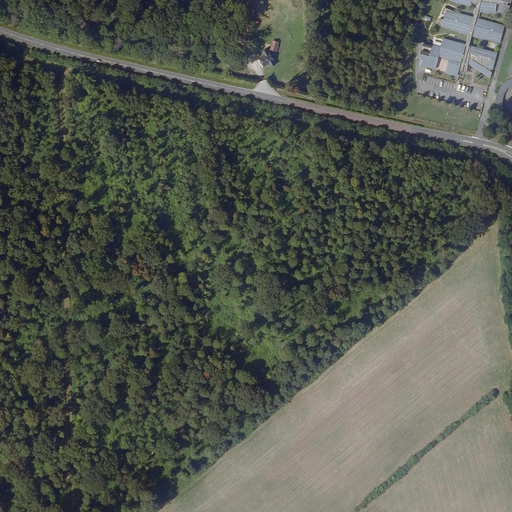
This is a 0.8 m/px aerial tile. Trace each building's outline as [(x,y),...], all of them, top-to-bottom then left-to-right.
[(478,0),(476,3),(472,16),(478,18),(480,12),(480,10),(484,12),(485,10),(489,12),(490,10),(494,13),(495,11),(496,2),(499,2),(497,10),(501,14),(502,12),(507,16),(510,5),(499,2),(499,0),(478,0)] [(455,11),(444,6),(441,12),(444,14),(443,18),(440,17),(438,24),(441,25),(460,30),(460,31),(460,32),(464,32),(468,33),(471,35),(480,36),(485,37),(500,41),(504,26),(480,19),(478,18),(472,16),(470,15),(470,16),(460,13),(455,11)] [(504,25),(478,18),(480,19),(504,26),(504,25)] [(471,35),(468,33),(465,43),(465,44),(443,38),(440,46),(439,54),(449,57),(447,63),(445,71),(457,74),(456,75),(453,89),(457,90),(459,82),(469,85),(473,73),(461,72),(462,70),(466,72),(470,66),(476,70),(473,82),(487,86),(491,71),(490,70),(491,68),(492,69),(496,53),(469,45),(471,35)] [(439,54),(440,46),(420,41),(420,43),(419,64),(435,68),(437,60),(439,54)] [(278,61),(270,45),(264,48),(267,53),(263,55),(266,62),(271,59),(274,63),(278,61)] [(449,57),(439,54),(437,60),(447,63),(449,57)] [(509,121),(511,122),(511,120),(511,115),(509,113),(506,111),(504,108),(503,105),(502,101),(502,96),(504,92),(505,89),(508,86),(511,83),(511,76),(511,77),(508,78),(505,80),(503,83),(501,85),(498,89),(497,93),(496,96),(496,100),(497,104),(498,108),(499,111),(502,116),(507,120),(509,121)]
